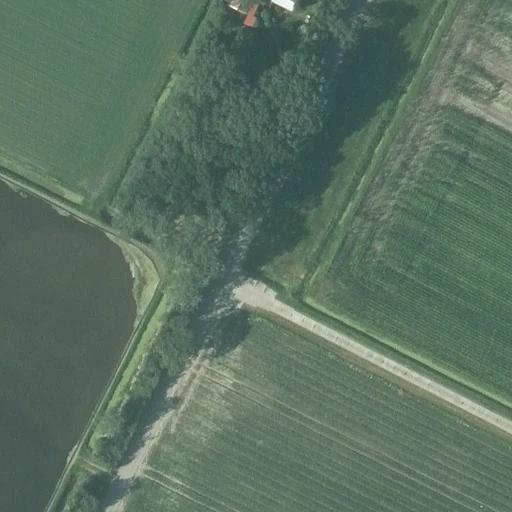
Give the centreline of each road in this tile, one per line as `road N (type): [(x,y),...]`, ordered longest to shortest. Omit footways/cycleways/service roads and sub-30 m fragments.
road 1 (unclassified): [(107,511),(365,0)]
road 2 (track): [(511,429),(220,281)]
